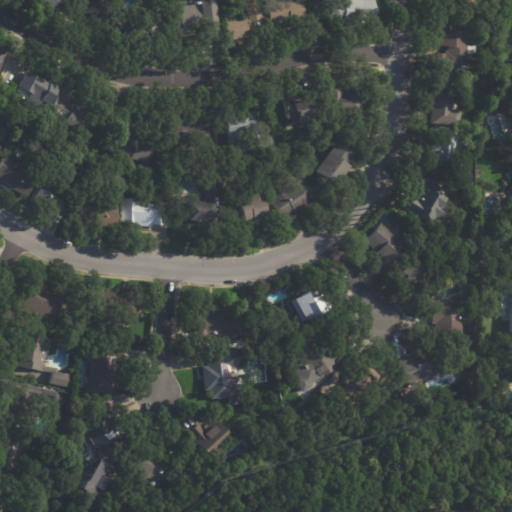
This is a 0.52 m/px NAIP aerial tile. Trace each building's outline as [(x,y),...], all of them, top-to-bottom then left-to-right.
[(57,0),(49,14),(31,2),(32,0),(57,0)] [(84,17),(81,16),(86,6),(76,2),(76,0),(106,0),(116,5),(108,22),(100,18),(97,24),(84,17)] [(246,9),(244,0),(255,0),(260,24),(248,26),(247,16),(246,16),(245,10),(246,9)] [(301,24),(269,28),(265,0),(298,0),(302,23),(301,24)] [(373,0),(373,25),(359,25),(359,27),(341,27),(341,25),(328,25),(328,0),(373,0)] [(455,0),(455,23),(432,23),(432,0),(455,0)] [(215,28),(194,29),(194,36),(178,37),(176,4),(193,3),(193,4),(213,3),(215,28)] [(113,33),(121,7),(143,13),(158,7),(164,19),(154,25),(150,28),(145,43),(113,33)] [(237,42),(225,44),(222,26),(242,22),(244,34),(240,35),(241,41),(237,42)] [(473,54),(466,54),(466,67),(455,67),(455,68),(445,69),(445,67),(433,68),(433,54),(444,53),(444,51),(445,51),(445,46),(438,46),(438,31),(465,30),(466,46),(473,46),(473,54)] [(0,50),(8,55),(0,68),(0,50)] [(45,86),(56,92),(46,108),(38,103),(39,102),(36,101),(35,103),(16,92),(26,74),(45,86)] [(431,124),(434,84),(454,85),(452,110),(461,110),(460,126),(431,124)] [(361,117),(326,116),(326,85),(342,85),(342,95),(344,95),(345,85),(362,86),(361,117)] [(289,121),(285,98),(298,96),(299,101),(305,99),(303,90),(319,87),(321,100),(315,101),(316,109),(321,108),(322,116),(310,118),(311,121),(301,123),(300,119),(289,121)] [(64,94),(74,99),(71,104),(94,117),(84,137),(65,126),(66,123),(50,115),(62,93),(64,94)] [(258,136),(246,138),(249,160),(233,162),(226,115),(256,110),(260,136),(258,136)] [(209,134),(210,145),(171,146),(171,121),(183,121),(183,126),(198,126),(197,113),(209,112),(209,134)] [(121,127),(129,129),(127,136),(157,144),(151,166),(113,155),(121,127)] [(456,143),(453,162),(449,162),(449,167),(430,164),(434,141),(433,140),(435,130),(458,133),(456,143)] [(259,140),(272,138),(274,156),(261,158),(258,140),(259,140)] [(350,157),(343,167),(348,171),(334,191),(325,185),(324,186),(321,183),(322,183),(313,177),(334,146),(351,157),(350,157)] [(17,158),(41,172),(26,199),(3,187),(2,189),(0,187),(0,162),(2,159),(3,160),(7,153),(17,158)] [(466,178),(451,178),(451,166),(466,165),(466,178)] [(222,192),(212,199),(212,203),(214,204),(213,226),(186,224),(186,222),(178,221),(179,202),(205,203),(206,195),(200,186),(214,177),(222,192)] [(445,195),(440,205),(444,208),(436,221),(432,218),(428,224),(405,209),(412,197),(417,200),(420,196),(419,195),(422,190),(423,191),(425,188),(421,185),(425,177),(448,191),(445,195)] [(298,217),(297,218),(296,216),(285,224),(268,200),(299,179),(315,203),(309,207),(311,208),(298,217)] [(65,217),(58,213),(57,215),(32,201),(40,185),(73,202),(65,217)] [(268,224),(254,228),(252,221),(250,222),(250,223),(243,225),(242,221),(235,223),(231,208),(239,207),(238,206),(252,202),(248,191),(259,188),(268,224)] [(166,204),(164,229),(152,227),(152,229),(134,228),(134,227),(122,226),(124,200),(134,201),(134,199),(163,201),(163,203),(166,204)] [(118,211),(114,234),(86,229),(87,221),(79,219),(81,205),(118,211)] [(405,242),(408,245),(386,269),(372,256),(376,253),(364,242),(382,222),(405,242)] [(411,283),(409,285),(401,279),(403,277),(397,272),(409,256),(417,261),(414,263),(427,272),(417,287),(411,283)] [(449,280),(436,285),(432,272),(445,268),(449,280)] [(50,322),(22,311),(33,281),(50,288),(48,293),(62,298),(52,322),(50,322)] [(321,297),(328,309),(307,319),(296,296),(305,292),(303,289),(312,284),(314,288),(316,286),(321,297)] [(139,301),(135,324),(98,317),(103,294),(125,298),(126,293),(140,295),(139,301)] [(461,303),(460,336),(434,335),(434,325),(430,325),(431,302),(461,303)] [(232,339),(232,341),(218,341),(218,334),(198,334),(198,314),(205,314),(205,311),(227,311),(227,314),(232,314),(232,339)] [(49,349),(48,352),(46,351),(42,366),(57,369),(57,372),(68,375),(65,388),(49,384),(51,373),(41,371),(41,373),(14,367),(21,332),(51,339),(49,349)] [(331,352),(338,361),(327,368),(330,371),(322,377),(320,373),(303,384),(294,371),(301,366),(289,350),(309,336),(321,355),(330,349),(331,352)] [(126,350),(124,363),(111,361),(110,365),(117,366),(115,389),(87,386),(90,363),(89,363),(91,344),(126,347),(126,350)] [(437,375),(407,385),(399,361),(412,357),(414,362),(421,360),(419,354),(428,351),(437,375)] [(227,358),(230,379),(235,378),(237,397),(209,400),(208,391),(203,391),(201,367),(206,366),(205,355),(227,354),(227,358)] [(340,393),(348,385),(345,383),(351,377),(357,382),(365,374),(362,372),(366,368),(370,371),(373,368),(383,377),(373,387),(369,382),(348,404),(339,395),(340,393)] [(57,393),(59,397),(58,400),(55,403),(51,404),(31,399),(25,425),(0,419),(0,411),(5,413),(7,402),(4,401),(6,392),(9,393),(12,382),(54,391),(57,393)] [(110,401),(118,414),(112,418),(120,432),(113,436),(120,447),(106,456),(99,445),(95,448),(82,425),(99,414),(96,409),(110,400),(110,401)] [(230,431),(231,431),(227,434),(229,435),(206,455),(188,434),(199,424),(203,429),(208,425),(208,426),(215,420),(223,428),(226,426),(230,431)] [(29,439),(20,470),(18,470),(14,483),(0,479),(0,439),(1,440),(4,431),(29,439)] [(147,438),(159,440),(156,455),(159,456),(157,467),(167,469),(165,483),(138,478),(139,472),(128,470),(130,458),(142,460),(146,438),(147,438)] [(80,491),(98,499),(113,467),(95,458),(80,491)]
